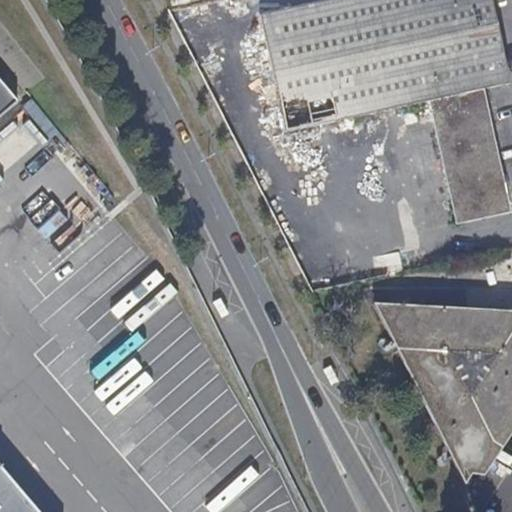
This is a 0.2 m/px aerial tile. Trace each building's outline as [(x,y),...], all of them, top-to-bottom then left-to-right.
[(508,87),(487,0),(338,0),(258,17),(265,48),(285,133),(351,118),(430,100),(459,226),(509,214),(497,163),(481,94),(508,87)] [(0,127),(17,113),(0,92),(0,127)] [(438,145),(390,152),(391,159),(406,157),(410,183),(434,179),(438,206),(448,205),(438,145)] [(511,410),(511,314),(507,314),(375,304),(438,433),(462,482),(487,446),(511,410)] [(0,511),(20,511),(0,487),(0,511)]
